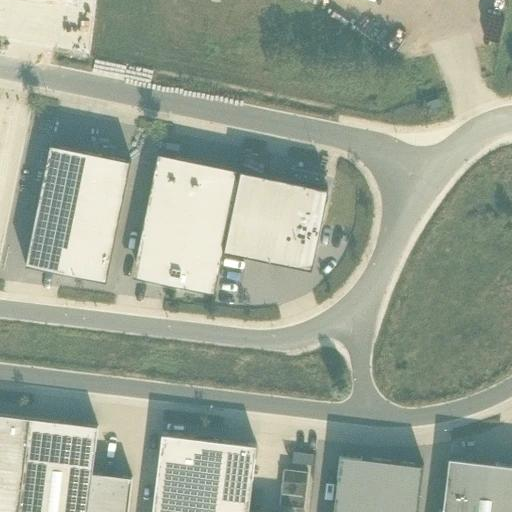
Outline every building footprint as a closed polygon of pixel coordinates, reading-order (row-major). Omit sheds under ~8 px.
[(247,21),(267,27),(272,7),(253,2),(247,21)] [(90,53),(93,28),(83,27),(80,52),(90,53)] [(131,161),(49,144),(25,265),(106,282),(131,161)] [(149,236),(140,278),(214,294),(223,251),(240,171),(157,153),(140,234),(149,236)] [(240,171),(223,251),(289,265),(292,249),(314,254),(315,249),(328,189),(240,171)] [(0,410),(0,511),(125,511),(130,474),(90,469),(96,422),(28,414),(0,410)] [(161,433),(151,511),(248,511),(257,445),(161,433)] [(339,455),(332,511),(417,511),(423,465),(339,455)] [(511,511),(511,465),(448,458),(441,511),(511,511)]
